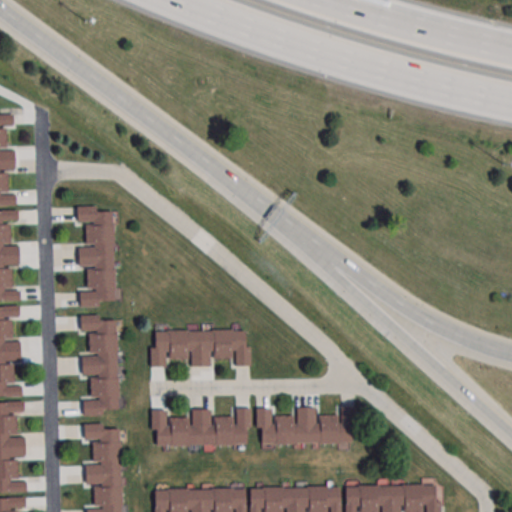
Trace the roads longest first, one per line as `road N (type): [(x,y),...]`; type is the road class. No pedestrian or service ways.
road 1 (residential): [(485,511),(473,484),(122,175),(43,172)]
road 2 (residential): [(52,511),(40,107)]
road 3 (motorway): [(179,0),(348,59),(511,100)]
road 4 (motorway): [(0,8),(210,166)]
road 5 (motorway): [(323,256),(511,432)]
road 6 (motorway): [(323,256),(439,324),(511,353)]
road 7 (residential): [(363,385),(151,388)]
road 8 (motorway): [(511,48),(330,0)]
road 9 (motorway): [(210,166),(323,256)]
